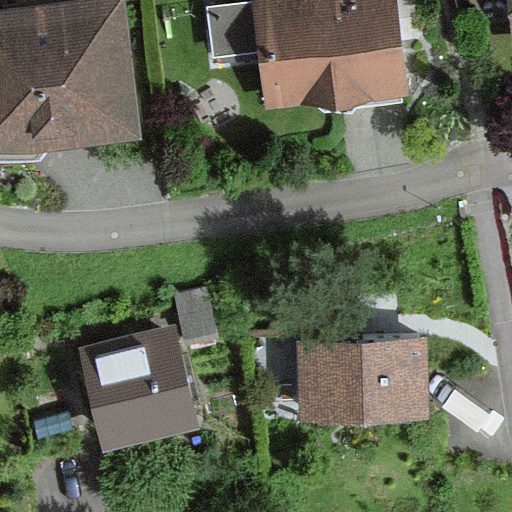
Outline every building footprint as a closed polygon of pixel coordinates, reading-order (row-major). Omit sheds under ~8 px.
[(320,107),(335,106),(348,104),(363,84),(395,80),(385,0),(290,0),(207,10),(212,50),(261,44),(268,96),(300,92),(320,107)] [(0,138),(126,123),(111,4),(0,17),(0,138)] [(183,339),(211,332),(204,303),(176,310),(183,339)] [(414,404),(412,336),(334,338),(334,323),(303,324),(305,408),(414,404)] [(83,351),(102,431),(187,411),(168,336),(142,342),(141,337),(83,351)]
